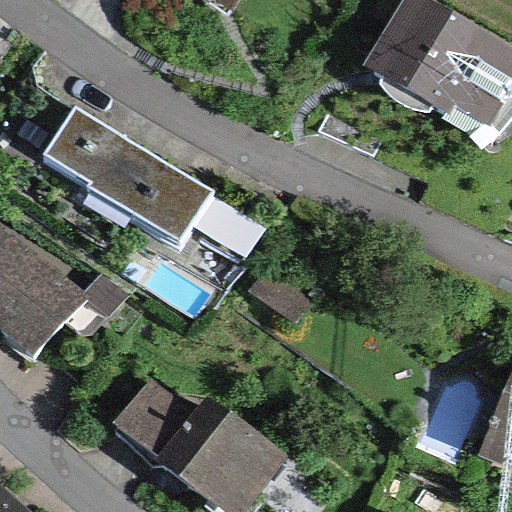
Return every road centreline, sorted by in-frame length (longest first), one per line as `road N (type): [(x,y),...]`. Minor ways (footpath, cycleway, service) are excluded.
road 1 (residential): [(24,0),(76,42),(306,176),(511,271)]
road 2 (residential): [(115,511),(0,414)]
